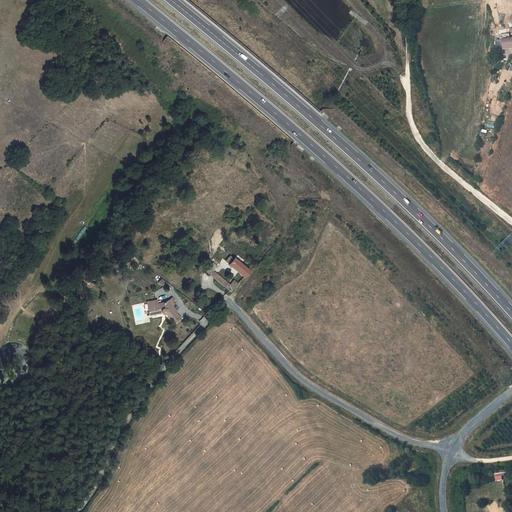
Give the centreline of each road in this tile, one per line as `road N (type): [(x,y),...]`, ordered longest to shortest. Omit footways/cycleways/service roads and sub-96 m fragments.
road 1 (unclassified): [(76,511),(131,409),(225,299),(299,377),(405,439),(448,450)]
road 2 (motorway): [(132,0),(292,129),(511,340)]
road 3 (motorway): [(511,304),(404,194),(172,0)]
road 4 (track): [(511,222),(418,137),(404,110),(406,63)]
